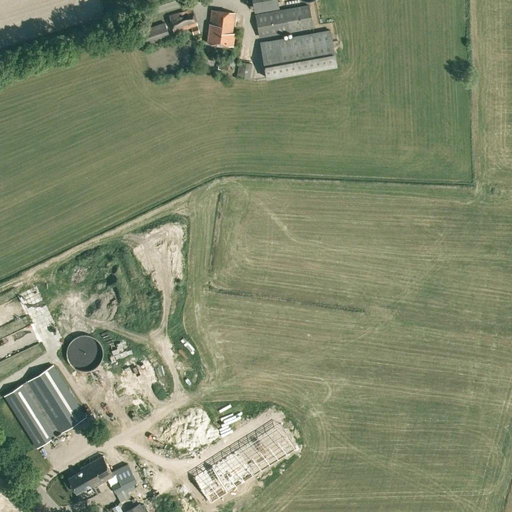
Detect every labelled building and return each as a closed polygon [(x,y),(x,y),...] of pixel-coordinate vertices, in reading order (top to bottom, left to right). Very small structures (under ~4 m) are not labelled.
[(279,8),(277,0),(246,0),(247,4),(249,4),(253,3),(254,12),(279,8)] [(259,38),(313,28),(309,4),(255,14),(259,38)] [(199,33),(193,8),(169,15),(174,33),(191,28),(193,34),(199,33)] [(233,45),(235,34),(232,33),(235,12),(211,9),(207,42),(233,45)] [(137,31),(142,46),(170,38),(165,22),(137,31)] [(267,78),(336,65),(330,30),(261,43),(267,78)] [(218,68),(228,69),(229,61),(219,60),(218,68)] [(249,79),(252,63),(239,61),(236,77),(249,79)] [(103,354),(103,353),(102,350),(101,347),(100,344),(97,341),(95,338),(93,337),(90,336),(85,335),(83,335),(78,337),(75,338),(72,340),(70,343),(68,346),(67,349),(67,353),(67,356),(68,359),(70,363),(71,365),(74,367),(77,370),(80,371),(83,371),(87,371),(91,370),(94,369),(97,367),(100,363),(101,361),(102,358),(103,354)] [(37,448),(86,417),(53,364),(4,395),(37,448)] [(134,407),(167,399),(160,368),(127,376),(134,407)] [(99,398),(110,391),(105,385),(95,392),(99,398)] [(122,387),(97,399),(108,421),(104,423),(109,434),(138,421),(122,387)] [(191,406),(191,426),(212,426),(212,407),(191,406)] [(132,443),(142,461),(152,456),(151,455),(168,446),(159,429),(132,443)] [(188,436),(181,436),(181,451),(228,451),(228,433),(188,432),(188,436)] [(211,500),(245,478),(229,453),(196,474),(211,500)] [(111,471),(102,455),(80,467),(81,470),(68,478),(76,493),(92,484),(93,487),(108,478),(112,485),(115,492),(136,482),(133,474),(127,477),(121,466),(111,471)] [(173,459),(148,473),(154,484),(179,470),(173,459)] [(124,511),(145,511),(140,503),(124,511)]
